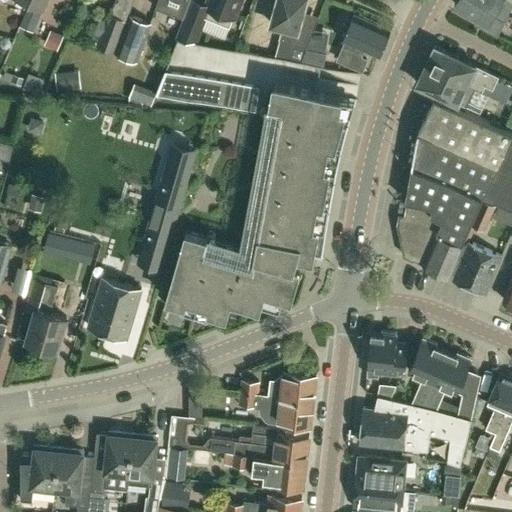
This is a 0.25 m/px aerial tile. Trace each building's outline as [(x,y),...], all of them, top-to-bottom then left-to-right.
[(29,0),(28,4),(19,25),(33,31),(46,0),(29,0)] [(116,0),(110,13),(108,12),(97,44),(115,51),(133,0),(116,0)] [(193,0),(192,0),(177,39),(194,42),(204,17),(230,26),(233,16),(234,16),(240,0),(208,0),(207,5),(193,0)] [(280,39),(307,47),(308,44),(316,23),(300,19),(305,0),(277,0),(271,22),(283,26),(280,39)] [(493,14),(500,0),(455,0),(454,3),(478,15),(474,22),(495,33),(503,20),(493,14)] [(339,51),(337,57),(362,68),(366,57),(356,52),(359,45),(379,53),(390,27),(354,12),(343,38),(346,39),(341,52),(339,51)] [(117,52),(137,59),(151,21),(130,14),(117,52)] [(308,44),(307,47),(301,62),(320,65),(326,48),(308,44)] [(435,44),(426,63),(467,83),(482,90),(485,83),(493,87),(499,74),(435,44)] [(462,94),(467,83),(426,63),(417,82),(459,101),(459,102),(466,105),(470,97),(462,94)] [(260,85),(166,68),(161,92),(256,109),(260,85)] [(350,96),(274,81),(270,103),(281,106),(253,261),(204,247),(208,236),(186,230),(165,303),(224,320),(230,299),(259,307),(265,288),(292,296),(301,266),(295,265),(298,254),(314,257),(324,202),(331,167),(337,144),(349,97),(350,96)] [(482,195),(483,195),(511,207),(511,128),(432,93),(417,128),(405,199),(407,200),(405,213),(399,212),(397,222),(404,254),(410,257),(411,256),(424,263),(423,264),(451,276),(465,243),(461,241),(482,195)] [(145,241),(139,261),(160,267),(166,248),(183,189),(191,160),(169,154),(161,183),(145,241)] [(482,203),(472,226),(482,231),(493,208),(482,203)] [(89,245),(89,228),(74,228),(74,245),(89,245)] [(55,256),(59,240),(47,237),(43,253),(55,256)] [(0,280),(10,243),(0,240),(0,280)] [(486,291),(502,254),(468,240),(452,277),(486,291)] [(92,249),(77,246),(73,261),(87,265),(92,249)] [(127,336),(142,287),(103,275),(88,325),(127,336)] [(511,275),(502,297),(511,301),(511,275)] [(25,308),(35,311),(27,339),(43,344),(41,352),(53,356),(55,348),(58,348),(67,316),(51,311),(59,284),(34,277),(25,308)] [(402,360),(408,343),(397,334),(397,331),(381,330),(381,333),(371,332),(367,375),(379,376),(379,371),(401,374),(402,360)] [(422,376),(412,401),(423,404),(446,349),(436,345),(437,342),(423,336),(421,339),(421,338),(408,370),(422,376)] [(446,349),(423,404),(437,407),(446,386),(458,391),(471,360),(471,359),(472,357),(457,351),(456,353),(446,349)] [(270,378),(268,393),(313,399),(316,373),(313,373),(311,370),(302,369),(300,371),(283,369),(283,372),(274,379),(270,378)] [(486,428),(495,432),(498,433),(511,399),(511,375),(501,371),(489,399),(496,402),(486,428)] [(241,377),(239,389),(256,392),(258,379),(241,377)] [(458,413),(472,416),(477,391),(463,388),(458,413)] [(198,389),(187,389),(187,414),(198,414),(198,389)] [(313,399),(268,393),(256,392),(239,389),(238,402),(255,405),(254,407),(260,408),(261,411),(262,413),(266,418),(270,420),(277,421),(309,425),(313,399)] [(363,406),(360,442),(404,446),(428,448),(430,431),(450,436),(448,461),(460,464),(472,416),(458,413),(437,407),(423,404),(412,401),(384,394),(383,408),(363,406)] [(511,399),(498,433),(495,432),(493,438),(490,445),(499,449),(511,419),(511,399)] [(95,455),(92,477),(92,489),(104,491),(105,483),(128,486),(130,471),(133,431),(110,429),(107,456),(95,455)] [(153,474),(157,434),(133,431),(130,471),(153,474)] [(276,431),(273,456),(305,460),(308,435),(276,431)] [(480,432),(475,444),(488,450),(490,445),(493,438),(488,436),(480,432)] [(183,446),(184,437),(170,435),(169,444),(183,446)] [(34,484),(55,486),(59,445),(36,443),(35,453),(21,452),(21,469),(21,498),(32,499),(34,484)] [(80,475),(83,448),(59,445),(55,486),(67,487),(65,503),(90,505),(92,489),(92,477),(80,475)] [(302,487),(305,460),(273,456),(250,454),(233,452),(232,452),(231,463),(247,465),(247,469),(264,471),(263,478),(270,479),(270,483),(302,487)] [(359,453),(356,484),(404,490),(407,457),(359,453)] [(461,464),(446,461),(445,472),(460,474),(461,464)] [(179,468),(177,464),(166,463),(164,475),(178,477),(179,468)] [(402,511),(404,490),(356,484),(354,506),(402,511)] [(225,500),(223,511),(298,511),(301,496),(269,492),(268,502),(255,500),(255,506),(245,504),(246,502),(225,500)] [(146,494),(144,511),(157,511),(160,496),(146,494)]
